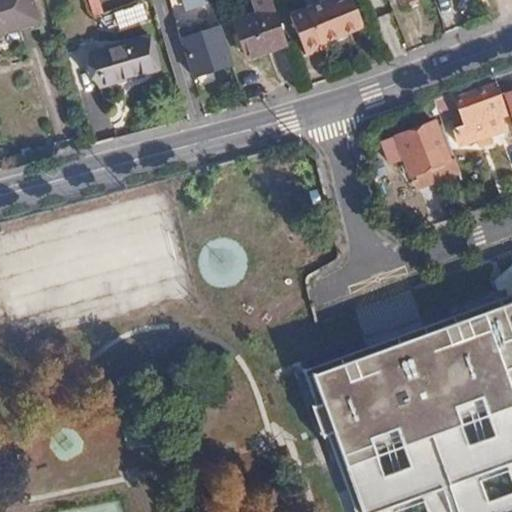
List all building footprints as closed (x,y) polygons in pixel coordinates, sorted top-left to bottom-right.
[(0,0),(0,34),(40,22),(33,0),(0,0)] [(353,0),(326,0),(293,14),(308,51),(321,46),(320,43),(363,25),(353,0)] [(249,56),(287,44),(274,8),(236,20),(249,56)] [(179,32),(182,41),(196,35),(193,27),(179,32)] [(193,74),(232,62),(221,27),(196,35),(182,41),(193,74)] [(152,39),(95,54),(103,86),(160,71),(152,39)] [(495,105),(503,103),(495,81),(474,89),(456,95),(465,122),(453,126),(459,145),(504,129),(495,105)] [(432,122),(395,137),(410,175),(447,160),(432,122)] [(511,292),(357,349),(307,368),(323,411),(359,511),(497,511),(485,473),(511,464),(511,466),(511,292)]
